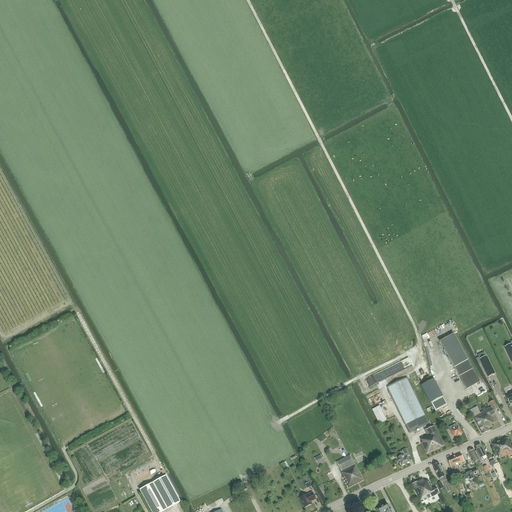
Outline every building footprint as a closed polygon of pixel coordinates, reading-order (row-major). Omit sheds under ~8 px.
[(432,329),(427,335),(430,338),(435,332),(432,329)] [(468,360),(454,333),(440,341),(454,367),(468,360)] [(424,335),(421,336),(426,347),(431,345),(429,340),(427,340),(424,335)] [(431,355),(424,358),(432,374),(438,371),(431,355)] [(486,356),(479,359),(488,377),(495,374),(486,356)] [(454,367),(466,389),(480,382),(468,360),(454,367)] [(406,377),(387,387),(405,425),(406,424),(410,433),(428,424),(416,399),(417,399),(406,377)] [(443,396),(433,379),(421,385),(430,403),(431,403),(443,396)] [(477,385),(481,393),(486,391),(482,382),(477,385)] [(370,406),(384,399),(379,389),(375,391),(376,394),(374,395),(372,392),(365,396),(370,406)] [(447,405),(443,396),(431,403),(435,412),(447,405)] [(478,409),(471,412),(473,416),(482,434),(489,430),(488,429),(492,427),(491,425),(494,423),(490,416),(495,414),(493,410),(498,408),(494,400),(488,403),(490,407),(483,411),(480,413),(478,409)] [(380,405),(372,409),(378,424),(386,420),(380,405)] [(330,434),(339,429),(335,424),(327,430),(330,434)] [(457,424),(452,426),(449,428),(450,430),(454,436),(456,435),(457,436),(463,433),(459,426),(458,426),(457,424)] [(427,436),(421,439),(423,443),(421,443),(426,454),(444,446),(434,426),(432,427),(427,429),(424,430),(427,436)] [(499,459),(511,452),(511,447),(508,438),(504,440),(503,440),(492,444),(499,459)] [(482,457),(486,455),(480,444),(475,447),(477,449),(476,450),(480,458),(481,460),(483,459),(482,457)] [(406,449),(402,450),(404,455),(398,458),(401,466),(410,462),(407,456),(409,455),(406,449)] [(478,465),(481,463),(474,450),(468,453),(474,463),(477,462),(478,465)] [(464,462),(461,454),(454,456),(458,465),(459,464),(464,462)] [(342,477),(348,488),(363,480),(350,455),(336,462),(343,477),(342,477)] [(458,465),(454,456),(447,459),(451,468),(452,470),(455,469),(455,467),(458,465)] [(439,463),(433,465),(439,479),(444,476),(439,463)] [(466,474),(463,475),(465,479),(468,478),(470,483),(474,481),(473,479),(475,478),(474,476),(478,474),(476,469),(466,474)] [(140,490),(151,511),(161,511),(180,502),(166,476),(140,490)] [(423,479),(412,484),(421,503),(423,501),(426,500),(432,497),(439,494),(436,486),(432,488),(428,480),(424,482),(423,479)] [(231,491),(232,489),(231,487),(231,486),(229,485),(228,485),(226,485),(225,486),(224,487),(223,489),(224,491),(224,492),(226,493),(227,493),(229,493),(230,492),(231,492),(231,491)] [(300,498),(305,508),(312,504),(311,501),(316,499),(312,492),(307,494),(308,494),(300,498)]
